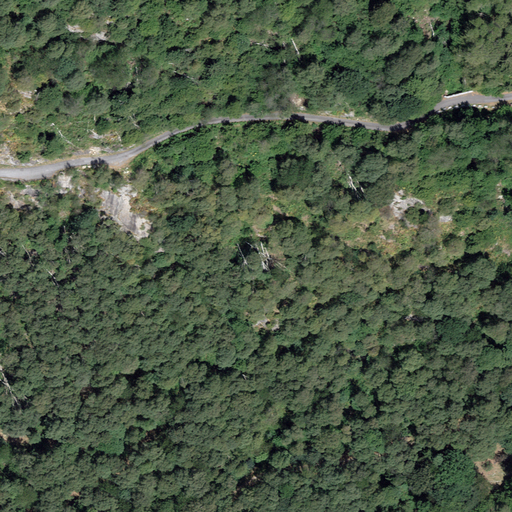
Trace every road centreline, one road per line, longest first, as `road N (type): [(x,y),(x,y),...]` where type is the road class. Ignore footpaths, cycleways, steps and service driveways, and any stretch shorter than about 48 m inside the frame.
road 1 (unclassified): [(511,97),(447,102),(397,127),(292,117),(202,123),(113,157),(0,173)]
road 2 (track): [(219,511),(259,474),(390,452),(511,414)]
road 3 (track): [(0,434),(80,445),(142,427),(135,454),(40,511)]
